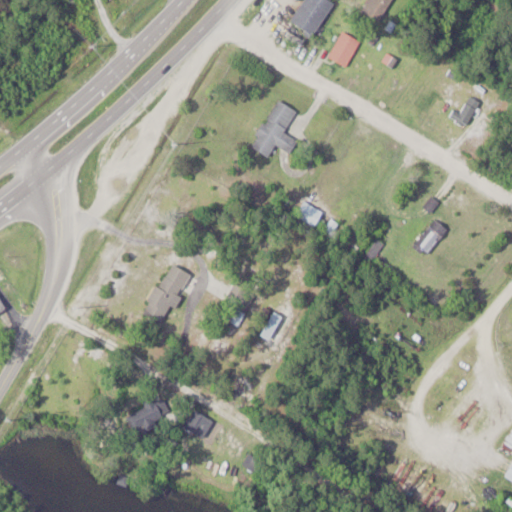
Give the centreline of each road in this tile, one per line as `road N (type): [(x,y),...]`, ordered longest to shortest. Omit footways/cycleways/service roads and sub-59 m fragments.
road 1 (residential): [(511,201),(212,22)]
road 2 (trunk): [(0,206),(230,0)]
road 3 (tertiary): [(0,387),(47,300),(60,254),(63,218),(21,149)]
road 4 (trunk): [(178,0),(0,164)]
